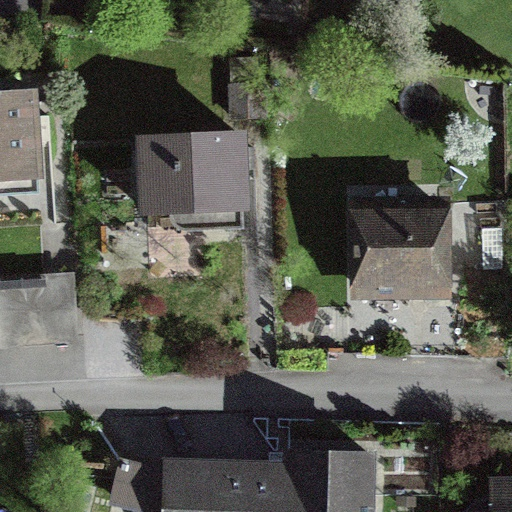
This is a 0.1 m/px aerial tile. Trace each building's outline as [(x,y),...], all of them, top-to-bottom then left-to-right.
[(33,91),(0,92),(0,195),(40,193),(33,91)] [(239,134),(144,138),(147,212),(201,209),(202,229),(243,227),(239,134)] [(439,204),(361,205),(362,291),(440,290),(439,204)] [(79,273),(0,276),(0,340),(83,336),(79,273)] [(167,473),(165,511),(368,511),(370,454),(287,452),(287,465),(167,462),(167,473)] [(511,511),(511,487),(499,488),(499,499),(479,499),(466,511),(511,511)]
